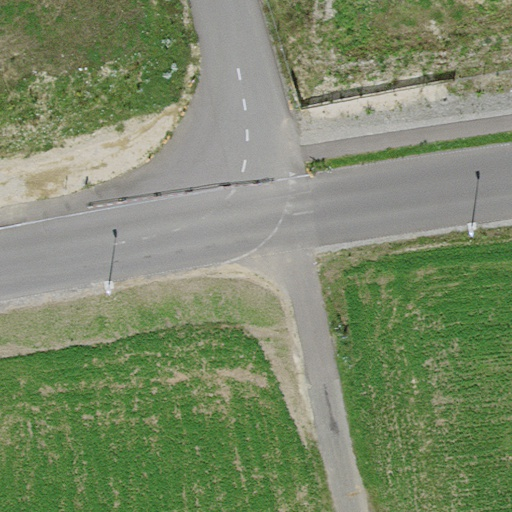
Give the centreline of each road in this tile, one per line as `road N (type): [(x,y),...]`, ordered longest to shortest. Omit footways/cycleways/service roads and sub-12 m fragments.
road 1 (track): [(222,0),(259,176),(288,255),(350,511)]
road 2 (unclassified): [(511,181),(272,210),(0,268)]
